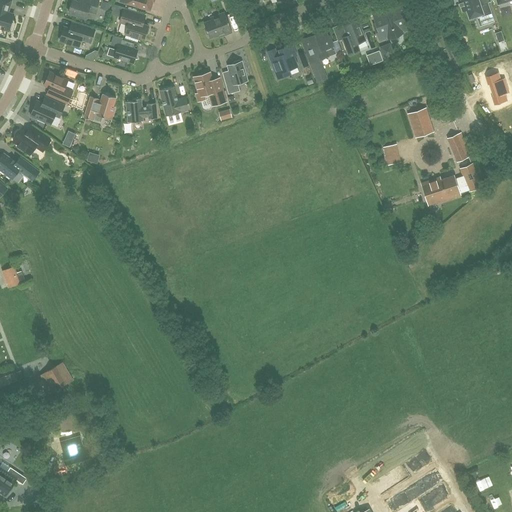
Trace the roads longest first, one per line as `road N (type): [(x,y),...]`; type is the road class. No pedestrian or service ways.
road 1 (unclassified): [(511,155),(466,107),(423,0)]
road 2 (residential): [(201,57),(184,8),(175,5),(148,76)]
road 3 (residential): [(316,3),(201,57)]
road 4 (residential): [(31,48),(130,78),(148,76)]
